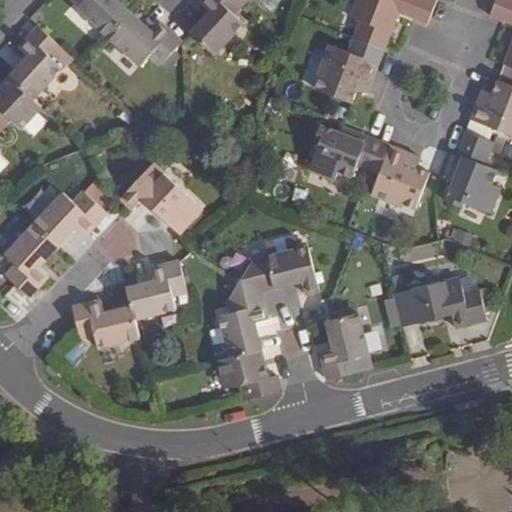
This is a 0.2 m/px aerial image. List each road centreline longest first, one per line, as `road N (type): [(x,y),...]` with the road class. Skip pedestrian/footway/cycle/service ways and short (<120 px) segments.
road 1 (residential): [(511,364),(198,444),(165,445),(129,440),(47,408),(0,365)]
road 2 (residential): [(445,59),(459,96),(434,133),(412,131),(391,115),(396,76)]
